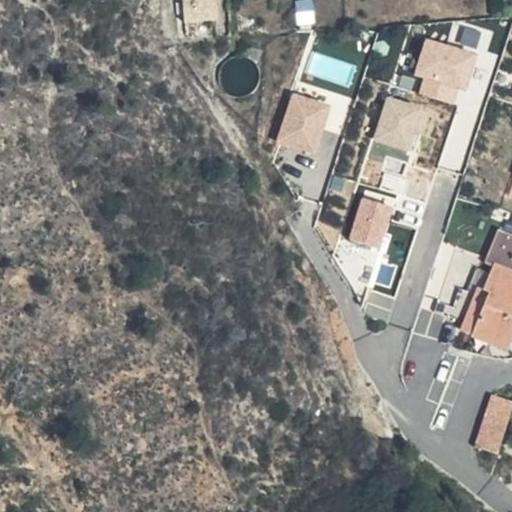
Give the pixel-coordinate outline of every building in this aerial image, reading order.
[(186,0),(188,28),(212,26),(211,5),(217,5),(216,0),(186,0)] [(428,37),(416,73),(427,77),(422,90),(456,101),(460,86),(469,89),(481,54),(428,37)] [(318,152),(333,104),(297,92),(281,140),(318,152)] [(418,151),(431,105),(388,94),(375,140),(418,151)] [(365,198),(353,237),(383,246),(395,207),(365,198)] [(498,260),(511,265),(511,234),(503,231),(493,258),(498,260)] [(511,265),(498,260),(487,289),(481,287),(464,329),(511,347),(511,265)] [(479,442),(502,449),(511,419),(511,397),(495,392),(479,442)]
